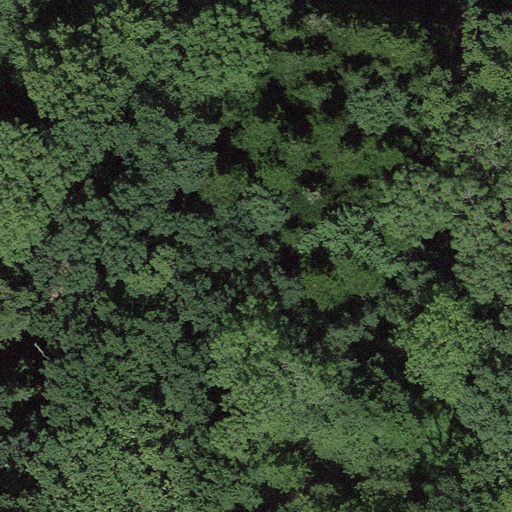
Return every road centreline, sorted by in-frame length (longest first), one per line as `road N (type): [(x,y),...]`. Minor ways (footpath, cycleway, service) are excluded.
road 1 (track): [(511,117),(317,511)]
road 2 (track): [(511,24),(368,0)]
